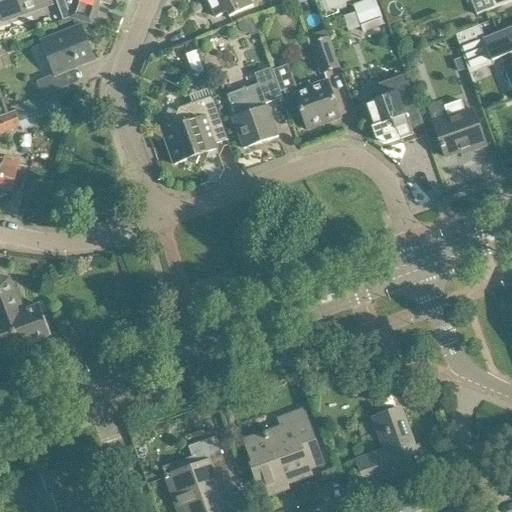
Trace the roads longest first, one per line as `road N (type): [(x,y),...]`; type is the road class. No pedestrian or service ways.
road 1 (unclassified): [(92,384),(419,264)]
road 2 (residential): [(419,264),(384,177),(352,157),(331,157),(160,220)]
road 3 (residential): [(148,0),(116,98),(160,220)]
road 4 (unclassified): [(511,391),(466,370),(451,351),(419,264)]
road 5 (residential): [(160,220),(66,243),(0,232)]
road 6 (residential): [(138,511),(92,384)]
